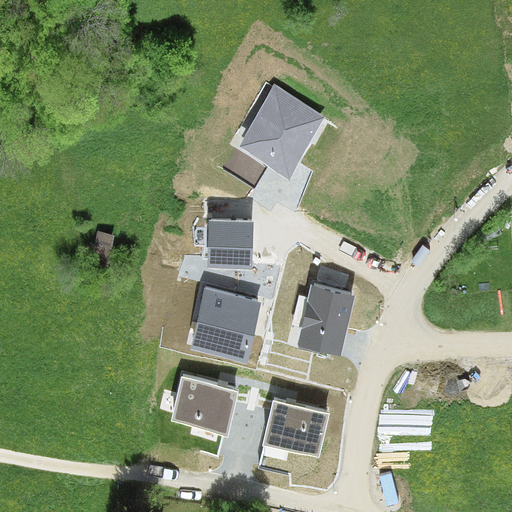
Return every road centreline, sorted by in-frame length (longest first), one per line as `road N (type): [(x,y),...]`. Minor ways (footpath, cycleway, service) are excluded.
road 1 (track): [(0,454),(339,511)]
road 2 (residential): [(389,331),(431,258),(511,175)]
road 3 (residential): [(350,511),(365,405),(389,331)]
road 4 (residential): [(389,331),(443,347),(511,345)]
